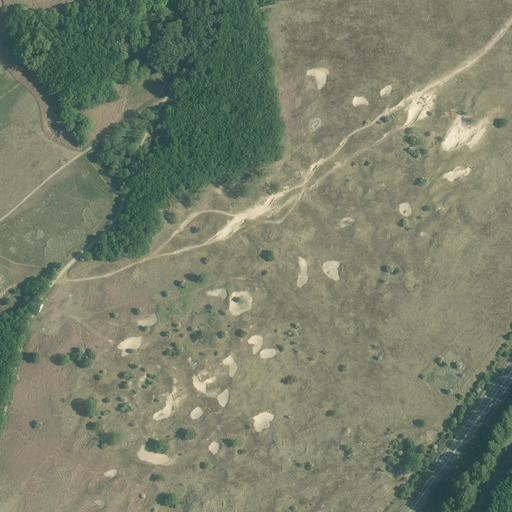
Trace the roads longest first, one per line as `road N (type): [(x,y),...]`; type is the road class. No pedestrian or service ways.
road 1 (track): [(53,281),(116,216),(142,140),(183,71),(185,39),(176,19)]
road 2 (track): [(0,220),(78,155),(166,98)]
road 3 (track): [(0,29),(41,33),(130,14),(176,19)]
road 4 (primary): [(511,370),(408,511)]
road 5 (track): [(0,426),(25,329),(53,281)]
